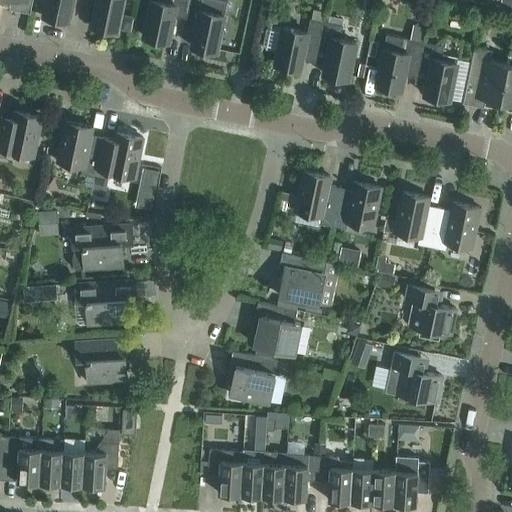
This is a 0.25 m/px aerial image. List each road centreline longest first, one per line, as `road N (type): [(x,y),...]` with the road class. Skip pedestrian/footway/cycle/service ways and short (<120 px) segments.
road 1 (residential): [(183,103),(163,225),(168,310),(185,336),(217,323),(258,243),(284,124)]
road 2 (residential): [(481,511),(487,486),(476,415),(511,242)]
road 3 (residential): [(511,167),(485,144),(355,117),(312,130),(284,124)]
road 4 (residential): [(183,103),(145,94),(104,67),(0,46)]
